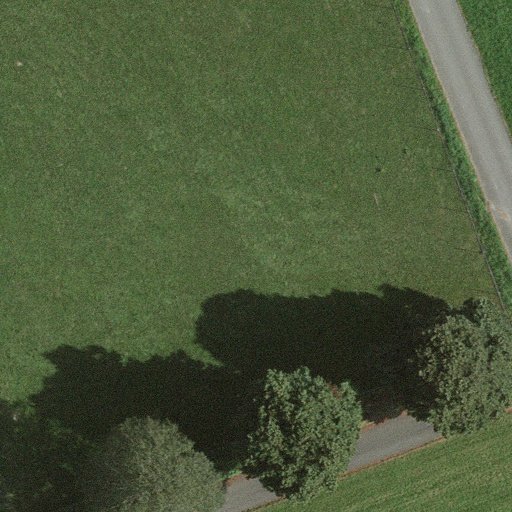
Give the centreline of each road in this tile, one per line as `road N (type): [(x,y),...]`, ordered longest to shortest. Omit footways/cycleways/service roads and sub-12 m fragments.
road 1 (track): [(222,511),(511,401)]
road 2 (track): [(511,195),(432,0)]
